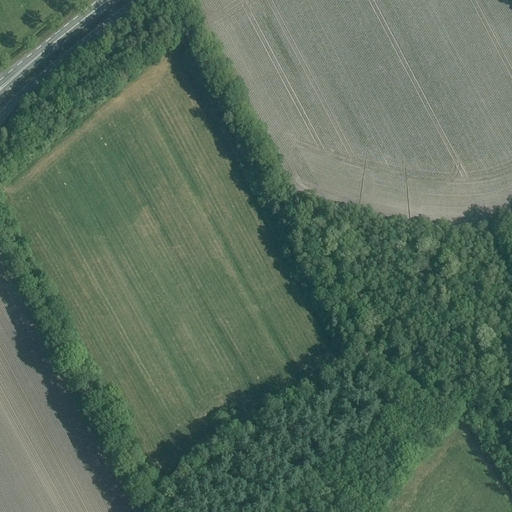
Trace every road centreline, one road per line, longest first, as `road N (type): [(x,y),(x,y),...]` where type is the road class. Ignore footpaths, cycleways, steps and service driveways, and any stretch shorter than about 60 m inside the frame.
road 1 (track): [(411,385),(372,358),(173,0)]
road 2 (track): [(0,222),(157,511)]
road 3 (unclassified): [(0,118),(139,0)]
road 4 (track): [(411,385),(451,406),(511,500)]
road 5 (primary): [(6,82),(107,0)]
